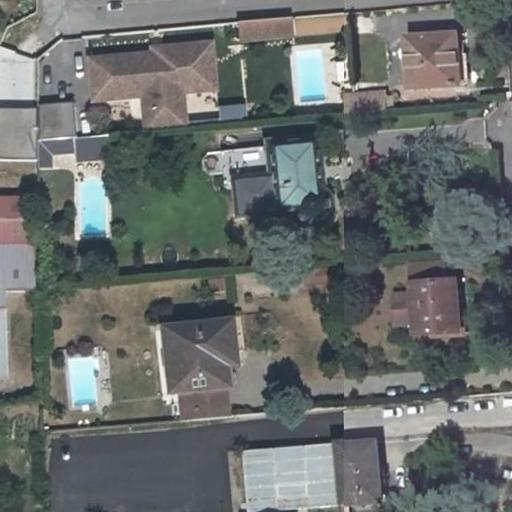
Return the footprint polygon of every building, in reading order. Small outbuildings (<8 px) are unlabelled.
[(293,18),(294,35),(341,33),(340,15),(293,18)] [(288,22),(286,22),(261,24),(239,26),(240,41),(290,36),(288,22)] [(455,35),(405,38),(409,90),(459,85),(455,35)] [(210,45),(195,46),(199,94),(214,93),(210,45)] [(149,54),(86,58),(89,101),(139,98),(141,133),(183,131),(180,96),(199,94),(195,46),(161,48),(156,54),(149,54)] [(396,98),(366,101),(367,114),(398,112),(396,98)] [(36,105),(39,170),(74,168),(71,103),(36,105)] [(0,156),(35,156),(35,108),(0,108),(0,156)] [(268,149),(271,182),(274,216),(292,215),(294,220),(296,225),(300,228),(306,230),(311,231),(316,230),(320,228),(325,224),(328,220),(329,215),(329,209),(328,205),(325,200),(321,197),(316,195),(311,193),(310,173),(318,171),(316,145),(268,149)] [(230,186),(271,182),(268,149),(205,155),(200,161),(202,182),(208,188),(230,186)] [(109,169),(76,168),(75,239),(108,240),(109,169)] [(37,198),(0,198),(0,380),(7,380),(6,295),(37,295),(37,198)] [(373,263),(343,266),(343,282),(374,279),(373,263)] [(302,267),(302,287),(327,287),(327,268),(302,267)] [(410,322),(411,334),(455,331),(455,313),(448,312),(446,280),(408,282),(409,294),(410,322)] [(410,322),(409,294),(389,295),(391,323),(410,322)] [(213,390),(209,349),(221,348),(219,325),(150,331),(156,395),(164,395),(210,390),(213,390)] [(210,390),(164,395),(167,421),(212,418),(210,390)] [(381,501),(376,442),(334,445),(339,503),(381,501)]
